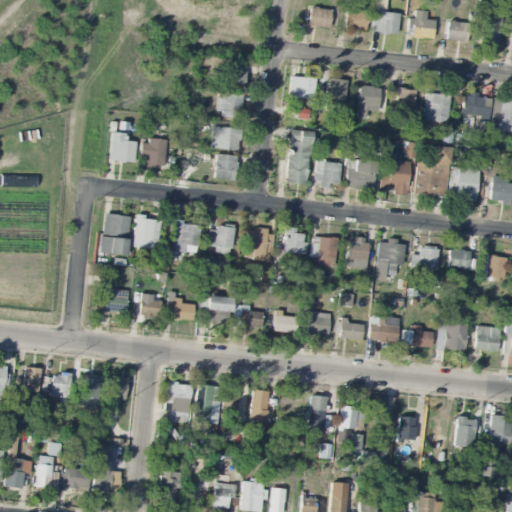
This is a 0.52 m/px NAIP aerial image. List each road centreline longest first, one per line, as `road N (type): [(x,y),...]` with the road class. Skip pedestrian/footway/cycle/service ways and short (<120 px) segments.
road 1 (residential): [(511,391),(0,335)]
road 2 (residential): [(511,231),(89,186)]
road 3 (residential): [(511,75),(274,52)]
road 4 (residential): [(284,0),(257,204)]
road 5 (residential): [(153,352),(135,511)]
road 6 (residential): [(89,186),(73,343)]
